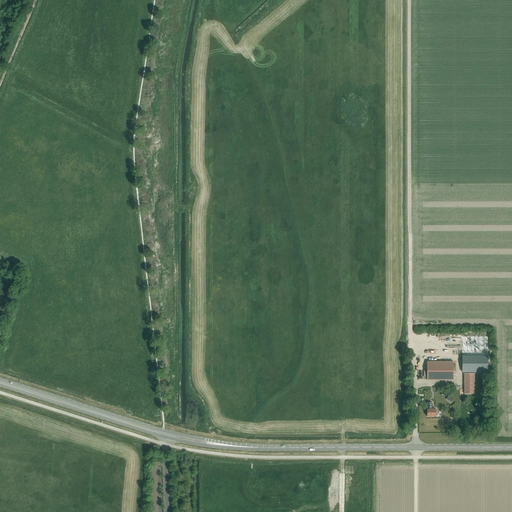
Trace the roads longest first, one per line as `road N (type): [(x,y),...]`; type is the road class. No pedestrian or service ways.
road 1 (track): [(191,0),(177,90),(176,405),(167,431)]
road 2 (secondary): [(511,447),(257,447)]
road 3 (secondary): [(167,431),(0,379)]
road 4 (secondary): [(0,385),(166,437)]
